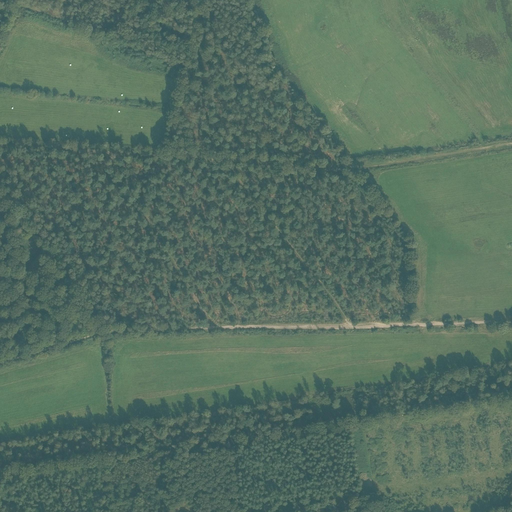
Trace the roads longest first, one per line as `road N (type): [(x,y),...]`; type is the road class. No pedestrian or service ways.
road 1 (track): [(0,361),(123,330),(511,322)]
road 2 (track): [(0,146),(339,168),(511,144)]
road 3 (track): [(105,152),(214,328)]
road 4 (track): [(225,161),(349,326)]
road 5 (track): [(201,0),(157,156)]
